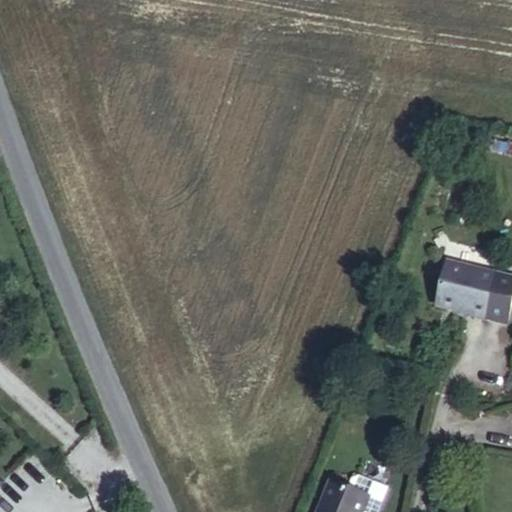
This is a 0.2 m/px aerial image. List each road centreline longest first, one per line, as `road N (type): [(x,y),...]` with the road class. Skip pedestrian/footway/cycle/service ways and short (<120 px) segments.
road 1 (tertiary): [(0,131),(163,511)]
road 2 (unknown): [(416,511),(446,388)]
